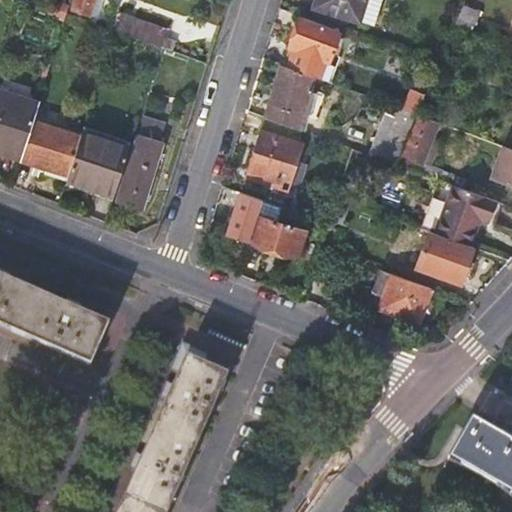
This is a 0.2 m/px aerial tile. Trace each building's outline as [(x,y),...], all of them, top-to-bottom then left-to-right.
[(75,0),(72,10),(90,16),(94,0),(75,0)] [(97,18),(102,0),(94,0),(90,16),(97,18)] [(318,0),(316,7),(368,23),(375,0),(318,0)] [(462,7),(457,20),(475,26),(480,13),(462,7)] [(149,14),(145,24),(165,31),(169,21),(149,14)] [(121,15),(115,31),(137,39),(149,44),(160,48),(162,48),(165,41),(169,30),(165,31),(145,24),(121,15)] [(295,51),(289,68),(314,77),(330,83),(339,58),(331,55),(340,32),(302,18),(290,49),(295,51)] [(470,37),(474,26),(458,20),(454,31),(470,37)] [(113,30),(111,39),(114,40),(109,54),(129,62),(137,39),(115,31),(113,30)] [(165,41),(162,48),(173,53),(177,45),(165,41)] [(266,118),(297,129),(306,100),(313,102),(323,104),(326,94),(310,89),(314,77),(289,68),(282,65),(266,118)] [(411,91),(403,110),(417,116),(429,86),(420,82),(415,92),(411,91)] [(0,153),(21,160),(33,123),(39,104),(0,92),(0,153)] [(303,131),(313,102),(306,100),(297,129),(303,131)] [(403,110),(391,105),(387,114),(385,113),(368,155),(396,166),(417,116),(403,110)] [(417,171),(416,173),(440,181),(455,187),(464,191),(467,182),(430,168),(439,144),(431,141),(438,123),(419,116),(400,164),(417,171)] [(137,137),(158,143),(164,125),(142,118),(137,137)] [(69,171),(80,138),(33,123),(21,160),(45,169),(47,164),(69,171)] [(439,144),(447,126),(438,123),(431,141),(439,144)] [(301,145),(262,132),(248,172),(288,186),(301,145)] [(128,149),(81,134),(80,138),(69,171),(67,176),(66,181),(114,197),(128,149)] [(158,143),(137,137),(117,203),(140,211),(162,144),(158,143)] [(491,176),(511,184),(511,142),(504,140),(491,176)] [(47,164),(45,169),(67,176),(69,171),(47,164)] [(449,204),(438,235),(471,247),(481,220),(491,224),(498,203),(464,191),(455,187),(449,204)] [(298,256),(311,218),(264,201),(258,217),(257,216),(262,201),(242,194),(229,233),(298,256)] [(350,203),(337,198),(330,220),(343,225),(350,203)] [(424,230),(438,235),(449,204),(435,199),(424,230)] [(473,248),(430,233),(417,269),(460,285),(473,248)] [(432,290),(380,271),(374,289),(376,290),(378,295),(377,298),(383,301),(380,311),(419,325),(432,290)] [(0,334),(85,372),(105,328),(71,313),(59,307),(0,280),(0,334)] [(164,392),(160,403),(134,463),(130,473),(112,511),(164,511),(223,381),(197,369),(201,360),(177,350),(166,374),(172,376),(164,392)] [(153,400),(160,403),(164,392),(157,389),(153,400)] [(511,447),(466,421),(444,460),(511,498),(511,447)] [(122,470),(130,473),(134,463),(127,460),(122,470)]
